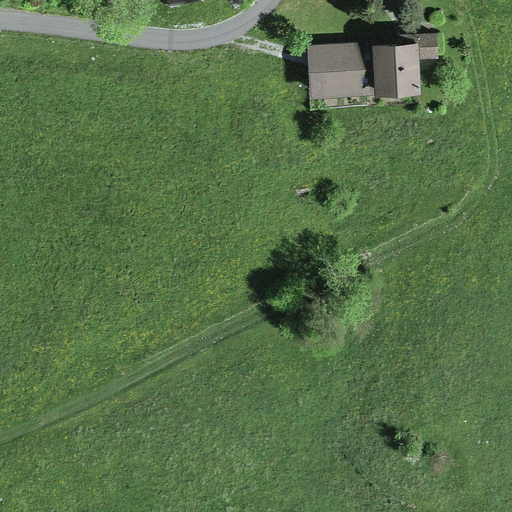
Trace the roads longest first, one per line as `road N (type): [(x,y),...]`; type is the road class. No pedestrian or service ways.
road 1 (track): [(0,440),(455,216),(483,175)]
road 2 (unclassified): [(271,0),(242,25),(192,41),(0,19)]
